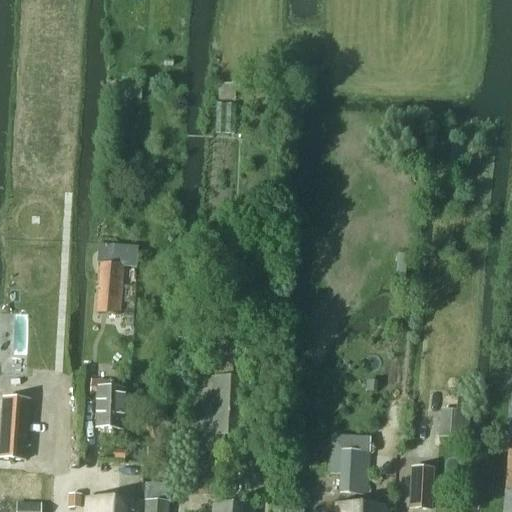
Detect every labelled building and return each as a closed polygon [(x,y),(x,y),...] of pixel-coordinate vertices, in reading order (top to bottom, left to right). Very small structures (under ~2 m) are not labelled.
[(217,64),(216,101),(234,102),(235,85),(244,86),(245,64),(217,64)] [(142,83),(121,83),(121,101),(141,101),(142,83)] [(451,148),(451,162),(465,163),(465,154),(466,149),(451,148)] [(98,265),(94,315),(119,317),(123,269),(135,270),(137,248),(112,246),(110,266),(98,265)] [(210,345),(210,369),(209,379),(232,380),(232,370),(241,370),(242,346),(210,345)] [(244,438),(243,438),(246,381),(232,380),(209,379),(193,378),(187,496),(219,497),(221,460),(227,461),(228,448),(223,448),(223,437),(244,438)] [(121,432),(123,392),(108,391),(109,383),(91,382),(90,394),(97,394),(95,430),(121,432)] [(3,400),(0,440),(0,460),(23,462),(28,402),(3,400)] [(503,493),(503,494),(511,494),(511,445),(508,445),(508,447),(504,493),(503,493)] [(340,478),(340,495),(366,496),(368,455),(368,447),(358,446),(358,455),(342,454),(340,478)] [(410,469),(408,511),(427,511),(430,511),(433,470),(410,469)] [(370,493),(380,493),(381,481),(371,480),(370,493)] [(511,511),(511,494),(503,494),(503,495),(504,495),(502,511),(511,511)] [(78,510),(79,497),(69,497),(68,510),(78,510)] [(136,511),(137,503),(87,500),(85,511),(136,511)] [(168,511),(169,503),(144,502),(143,511),(168,511)]
